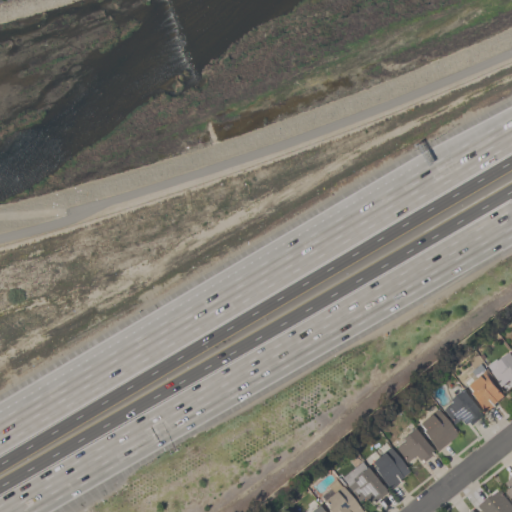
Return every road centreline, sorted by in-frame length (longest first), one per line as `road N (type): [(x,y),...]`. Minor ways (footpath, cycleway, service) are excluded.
road 1 (motorway): [(0,489),(511,192)]
road 2 (motorway): [(511,169),(0,466)]
road 3 (motorway): [(25,511),(511,227)]
road 4 (motorway): [(436,177),(0,431)]
road 5 (residential): [(406,511),(511,433)]
